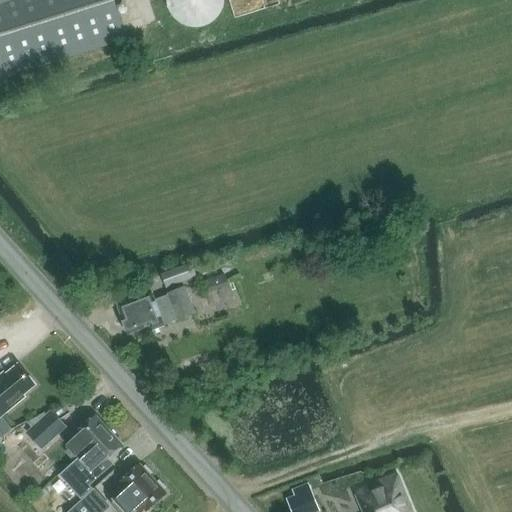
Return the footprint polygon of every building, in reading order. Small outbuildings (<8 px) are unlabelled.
[(0,0),(0,79),(127,39),(113,0),(0,0)] [(223,10),(225,8),(226,3),(226,0),(164,0),(165,2),(165,5),(166,8),(168,11),(169,14),(171,16),(173,18),(175,21),(178,23),(180,24),(183,26),(186,27),(189,27),(192,28),(196,28),(199,28),(202,27),(205,27),(208,25),(211,24),(213,22),(216,20),(218,18),(220,16),(222,13),(223,10)] [(195,278),(191,265),(160,276),(164,288),(195,278)] [(229,285),(224,273),(203,281),(207,293),(229,285)] [(153,300),(151,293),(116,305),(127,336),(149,328),(151,332),(193,316),(183,288),(167,294),(167,295),(153,300)] [(0,375),(0,416),(0,417),(24,398),(22,395),(35,385),(21,369),(18,365),(9,372),(5,375),(4,373),(0,375)] [(26,433),(34,442),(43,434),(51,443),(67,428),(51,410),(26,433)] [(73,461),(77,457),(108,431),(94,416),(75,433),(80,438),(64,452),(73,461)] [(108,431),(77,457),(86,468),(97,458),(101,463),(121,446),(108,431)] [(1,440),(0,441),(0,458),(2,461),(12,452),(1,440)] [(166,493),(138,463),(118,482),(123,487),(112,497),(126,511),(135,511),(141,507),(146,511),(166,493)] [(410,511),(395,475),(354,492),(361,511),(410,511)] [(69,510),(85,495),(72,482),(57,497),(69,510)] [(286,499),(291,511),(315,511),(318,511),(307,484),(292,490),(294,496),(286,499)] [(104,511),(110,507),(93,488),(85,495),(69,510),(66,511),(104,511)]
